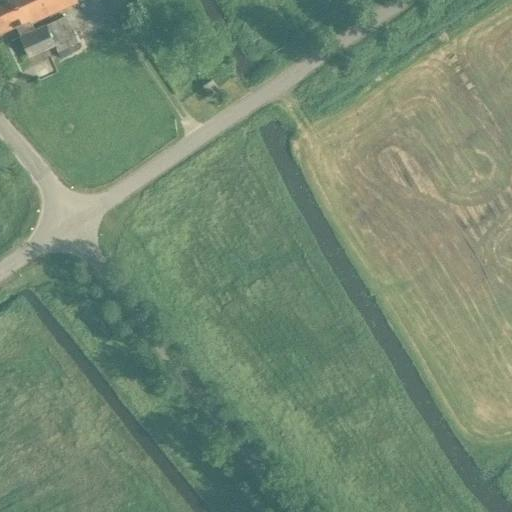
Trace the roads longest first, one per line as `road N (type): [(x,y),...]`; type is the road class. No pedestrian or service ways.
road 1 (unclassified): [(74,222),(402,0)]
road 2 (unclassified): [(297,511),(121,295),(74,222)]
road 3 (unclassified): [(74,222),(0,119)]
